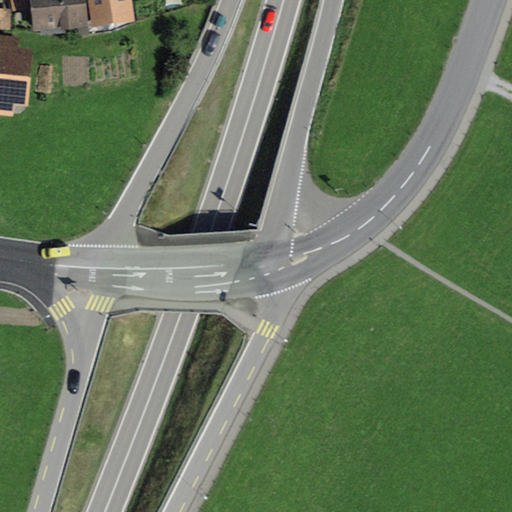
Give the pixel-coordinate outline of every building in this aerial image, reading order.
[(13,0),(14,13),(31,12),(30,0),(13,0)] [(88,35),(83,0),(38,0),(40,24),(77,20),(78,35),(88,35)] [(132,18),(128,0),(89,0),(93,23),(132,18)] [(0,12),(0,27),(10,27),(10,13),(0,12)] [(0,99),(20,102),(24,55),(12,53),(14,41),(0,39),(0,99)]
